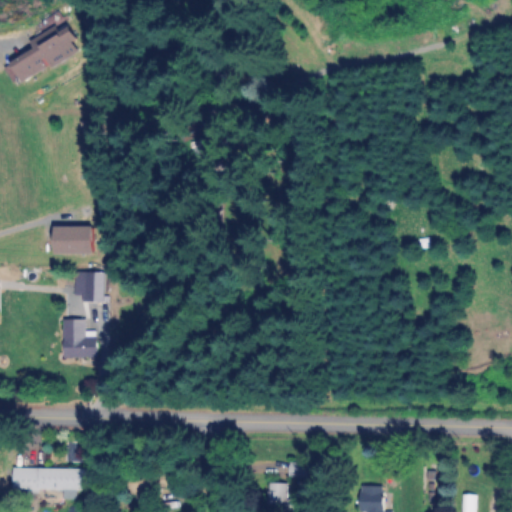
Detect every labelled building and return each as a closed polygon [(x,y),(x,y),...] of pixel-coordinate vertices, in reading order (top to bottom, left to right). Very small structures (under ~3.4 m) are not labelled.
[(49,46),(14,56),(20,78),(55,69),(49,46)] [(102,253),(102,225),(62,225),(62,253),(102,253)] [(107,271),(81,271),(81,280),(87,280),(87,301),(107,301),(107,271)] [(65,318),(65,349),(90,349),(90,318),(65,318)] [(89,488),(89,466),(14,466),(14,488),(89,488)] [(365,511),(389,511),(388,485),(365,486),(365,511)]
